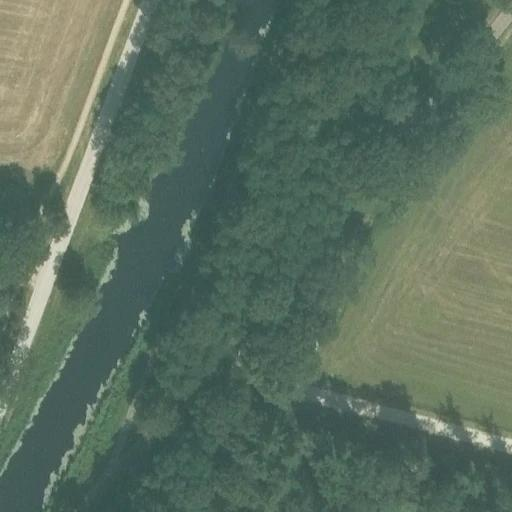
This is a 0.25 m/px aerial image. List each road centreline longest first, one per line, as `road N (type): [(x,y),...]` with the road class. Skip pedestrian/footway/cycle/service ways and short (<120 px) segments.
road 1 (unclassified): [(511,9),(215,364)]
road 2 (unclassified): [(0,407),(148,0)]
road 3 (unclassified): [(83,511),(215,364)]
